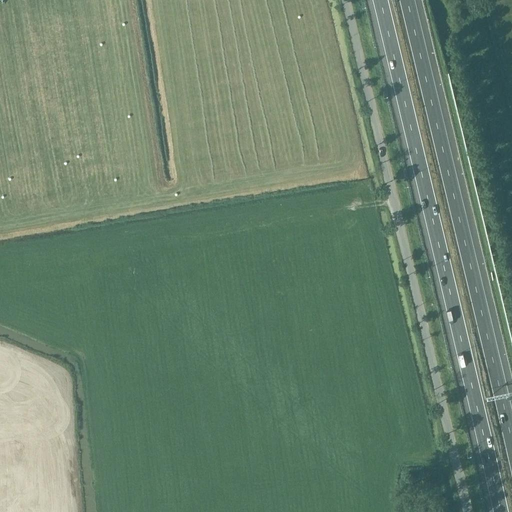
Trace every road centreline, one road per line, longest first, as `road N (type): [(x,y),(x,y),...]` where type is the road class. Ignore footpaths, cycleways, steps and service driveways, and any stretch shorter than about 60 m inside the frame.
road 1 (unclassified): [(467,511),(346,0)]
road 2 (motorway): [(380,0),(501,511)]
road 3 (motorway): [(511,448),(407,0)]
